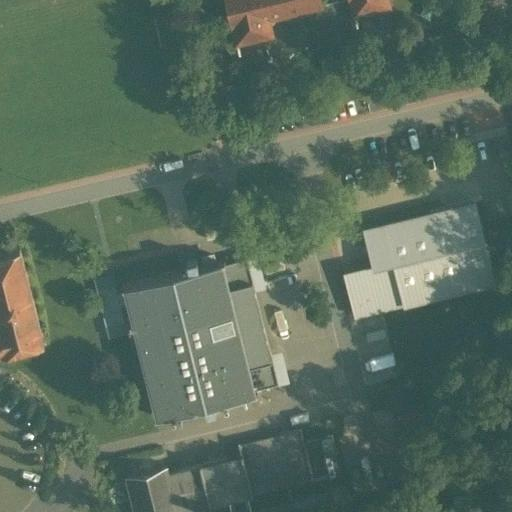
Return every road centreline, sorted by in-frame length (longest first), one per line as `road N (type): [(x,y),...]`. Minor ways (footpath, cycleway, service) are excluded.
road 1 (residential): [(300,142),(365,400)]
road 2 (residential): [(0,203),(242,154)]
road 3 (residential): [(300,142),(511,93)]
road 4 (residential): [(205,0),(242,154)]
